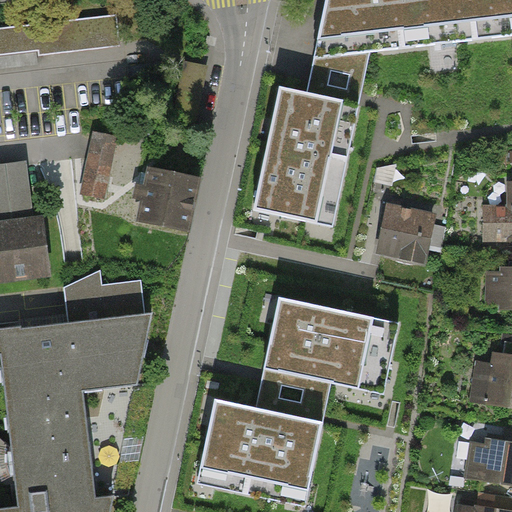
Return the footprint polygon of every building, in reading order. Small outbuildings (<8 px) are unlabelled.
[(511,0),(327,0),(315,61),(511,37),(511,0)] [(118,15),(0,28),(0,56),(122,43),(118,15)] [(203,71),(185,67),(175,117),(193,121),(203,71)] [(360,106),(281,89),(273,126),(290,129),(286,147),(269,143),(258,197),(285,203),(282,217),(306,222),(309,210),(336,216),(360,106)] [(119,141),(93,135),(79,199),(106,205),(119,141)] [(42,218),(33,219),(27,167),(8,169),(0,170),(0,280),(49,274),(42,218)] [(189,237),(199,184),(146,173),(135,226),(189,237)] [(511,187),(508,188),(508,209),(483,209),(483,250),(511,249),(511,187)] [(434,217),(391,208),(381,252),(424,262),(434,217)] [(511,310),(511,271),(490,271),(489,310),(511,310)] [(67,329),(0,332),(0,372),(11,466),(17,510),(0,511),(109,511),(112,499),(94,501),(83,397),(134,391),(149,318),(144,319),(141,285),(102,289),(100,274),(65,291),(67,329)] [(289,328),(275,325),(265,369),(332,384),(353,388),(356,375),(388,382),(400,324),(295,301),(289,328)] [(511,415),(511,360),(493,358),(492,369),(474,366),(470,400),(487,402),(486,412),(511,415)] [(332,384),(265,369),(257,409),(324,423),(332,384)] [(211,426),(204,462),(217,465),(213,488),(292,504),(297,481),(311,483),(324,423),(257,409),(230,404),(225,429),(211,426)] [(511,483),(511,445),(483,441),(483,445),(472,444),(468,478),(511,483)]
